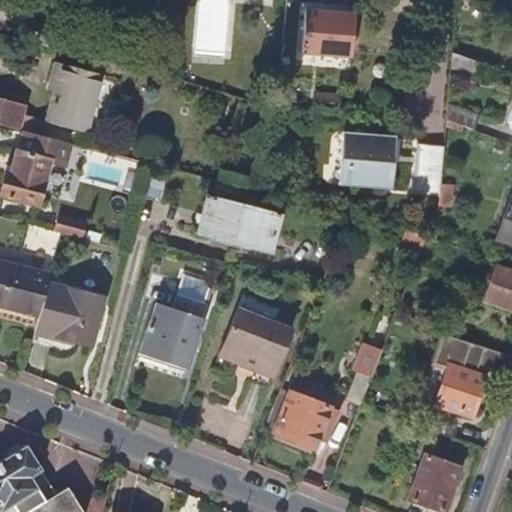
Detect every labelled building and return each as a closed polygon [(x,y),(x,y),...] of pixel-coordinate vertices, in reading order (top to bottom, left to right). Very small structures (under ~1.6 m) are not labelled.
[(228,48),(229,0),(195,0),(195,48),(228,48)] [(354,54),(356,3),(302,2),(301,52),(354,54)] [(35,14),(30,31),(49,36),(53,19),(35,14)] [(474,76),(480,61),(452,51),(451,68),(474,76)] [(86,132),(101,75),(54,62),(49,82),(57,85),(47,121),(86,132)] [(22,114),(24,104),(3,99),(5,92),(0,90),(0,122),(22,129),(32,131),(35,117),(22,114)] [(336,108),(337,94),(318,93),(317,107),(336,108)] [(475,129),(479,114),(448,102),(446,119),(475,129)] [(0,193),(32,203),(45,155),(62,160),(68,141),(32,131),(22,129),(16,148),(14,148),(8,171),(4,169),(0,181),(0,193)] [(391,183),(392,163),(387,162),(388,159),(388,155),(387,152),(385,148),(383,146),(380,144),(377,142),(373,141),(372,140),(373,134),(341,131),(337,165),(343,166),(341,186),(368,188),(368,181),(391,183)] [(392,163),(395,136),(373,134),(372,140),(373,141),(377,142),(380,144),(383,146),(385,148),(387,152),(388,155),(388,159),(387,162),(392,163)] [(443,155),(444,146),(417,145),(416,152),(443,155)] [(440,188),(443,155),(416,152),(413,185),(440,188)] [(390,190),(391,183),(368,181),(368,188),(390,190)] [(233,241),(243,205),(204,195),(195,231),(233,241)] [(511,242),(511,196),(509,195),(495,236),(511,242)] [(267,250),(277,214),(243,205),(233,241),(267,250)] [(79,237),(84,221),(59,214),(54,230),(61,232),(79,237)] [(425,236),(405,230),(400,247),(420,253),(425,236)] [(49,278),(51,272),(0,258),(0,303),(40,313),(49,278)] [(511,307),(511,268),(492,262),(481,298),(511,307)] [(93,342),(105,292),(49,278),(40,313),(37,327),(93,342)] [(186,368),(204,317),(202,317),(207,303),(176,293),(171,308),(156,302),(139,351),(186,368)] [(270,373),(290,326),(272,318),(270,324),(234,309),(216,352),(270,373)] [(511,373),(511,371),(511,353),(455,336),(447,364),(483,375),(486,365),(511,373)] [(361,402),(381,350),(364,343),(353,367),(357,369),(346,396),(361,402)] [(471,414),(483,375),(447,364),(443,375),(433,371),(429,382),(435,384),(433,389),(438,391),(434,402),(471,414)] [(273,431),(290,390),(281,386),(265,428),(273,431)] [(327,435),(338,409),(290,390),(273,431),(275,432),(312,447),(315,448),(321,433),(327,435)] [(312,447),(275,432),(273,437),(310,452),(312,447)] [(23,511),(85,511),(68,483),(54,491),(49,495),(43,485),(48,481),(25,442),(5,454),(3,451),(0,450),(0,509),(30,492),(36,503),(22,511),(23,511)] [(447,511),(462,466),(424,453),(409,498),(447,511)] [(54,491),(48,481),(43,485),(49,495),(54,491)]
